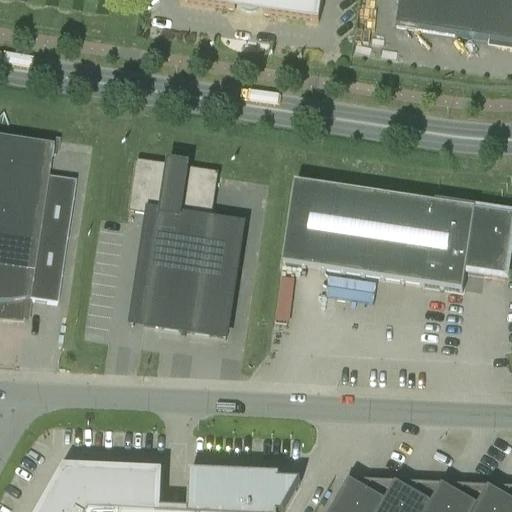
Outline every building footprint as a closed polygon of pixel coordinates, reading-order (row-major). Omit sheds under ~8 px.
[(179,0),(178,4),(234,13),(318,25),(322,0),(179,0)] [(511,47),(511,0),(400,0),(396,30),(511,47)] [(0,320),(21,322),(25,323),(28,304),(56,308),(75,185),(46,181),(50,158),(54,159),(56,143),(24,139),(23,146),(0,142),(0,320)] [(131,329),(225,343),(242,231),(211,226),(218,176),(136,163),(128,215),(148,217),(147,222),(131,329)] [(504,281),(511,230),(511,220),(289,186),(286,208),(292,209),(283,268),(462,295),(465,272),(484,275),(483,278),(504,281)] [(89,477),(65,476),(53,497),(49,495),(39,511),(161,511),(163,476),(90,472),(89,477)] [(285,511),(296,493),(300,486),(278,485),(278,481),(189,477),(189,481),(187,511),(285,511)] [(383,511),(396,489),(397,489),(398,489),(398,487),(392,487),(371,486),(365,496),(350,487),(351,487),(352,487),(352,485),(345,485),(345,486),(348,486),(333,511),(383,511)] [(430,511),(443,492),(443,491),(444,491),(444,489),(438,489),(417,488),(411,498),(396,489),(383,511),(430,511)] [(478,511),(489,494),(489,493),(491,493),(491,492),(484,491),(463,490),(458,500),(443,492),(430,511),(478,511)] [(511,511),(511,492),(510,493),(504,503),(489,494),(478,511),(511,511)]
